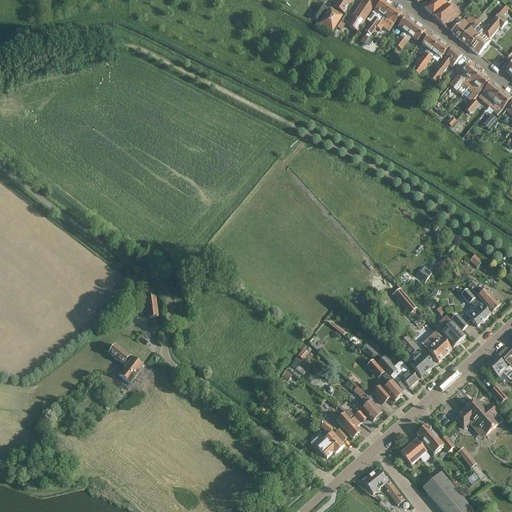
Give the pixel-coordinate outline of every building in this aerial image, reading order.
[(339,0),(334,8),(343,14),(349,5),(346,3),(347,0),(339,0)] [(359,28),(378,0),(363,0),(349,21),(359,28)] [(374,11),(384,18),(392,7),(382,0),(374,11)] [(446,7),(446,6),(440,0),(435,0),(424,10),(433,18),(446,7)] [(446,7),(433,18),(445,28),(461,15),(451,2),(447,6),(446,6),(446,7)] [(401,15),(392,7),(384,18),(393,25),(401,15)] [(505,7),(498,16),(501,19),(508,10),(505,7)] [(320,8),(315,15),(322,19),(326,12),(320,8)] [(332,32),(341,18),(329,11),(321,24),(332,32)] [(459,41),(469,49),(487,27),(485,25),(481,31),(477,27),(481,23),(482,24),(487,18),(483,14),(478,20),(476,22),(459,41)] [(497,16),(487,27),(469,49),(478,56),(489,42),(488,41),(499,29),(501,30),(507,23),(501,19),(498,16),(497,16)] [(459,41),(476,22),(470,17),(466,22),(464,20),(462,22),(459,20),(447,30),(459,41)] [(397,28),(407,35),(415,25),(405,18),(397,28)] [(380,23),(376,28),(380,31),(384,26),(380,23)] [(416,43),(421,36),(424,32),(415,25),(407,35),(416,43)] [(438,42),(430,36),(428,35),(421,46),(427,50),(415,66),(419,68),(438,42)] [(394,46),(397,49),(402,42),(399,39),(394,46)] [(402,42),(397,49),(401,53),(407,45),(402,42)] [(438,42),(419,68),(419,69),(415,74),(419,77),(434,56),(440,60),(448,49),(438,42)] [(450,70),(461,57),(452,48),(446,56),(447,56),(442,61),(428,80),(435,86),(448,69),(450,70)] [(471,67),(463,77),(459,74),(449,86),(456,92),(461,85),(467,90),(471,84),(480,74),(471,67)] [(471,84),(467,90),(471,94),(466,100),(471,104),(473,102),(489,82),(480,74),(471,84)] [(482,94),(478,99),(488,107),(492,103),(501,92),(491,83),(482,94)] [(492,103),(488,107),(494,113),(493,114),(496,117),(511,100),(501,92),(492,103)] [(421,102),(418,105),(424,110),(427,107),(421,102)] [(473,102),(471,104),(469,105),(465,111),(469,115),(477,106),(473,102)] [(491,117),(486,123),(491,127),(496,121),(491,117)] [(451,118),(446,124),(451,128),(456,122),(451,118)] [(469,262),(476,268),(482,262),(474,255),(469,262)] [(423,268),(417,277),(425,283),(432,274),(423,268)] [(491,315),(500,306),(485,290),(481,294),(472,284),(467,288),(491,315)] [(477,328),(490,316),(478,303),(467,290),(460,296),(468,305),(470,304),(473,307),(469,311),(474,317),(470,321),(477,328)] [(407,312),(413,307),(407,300),(401,305),(407,312)] [(433,310),(440,318),(445,313),(438,306),(433,310)] [(141,328),(150,330),(155,311),(146,308),(141,328)] [(462,332),(467,327),(457,316),(451,320),(462,332)] [(435,331),(439,335),(453,350),(464,339),(446,318),(437,326),(439,328),(435,331)] [(318,347),(326,335),(320,331),(310,347),(318,353),(321,350),(318,347)] [(405,362),(421,379),(433,368),(419,352),(418,350),(412,344),(411,344),(406,339),(399,346),(404,352),(407,349),(412,355),(405,362)] [(437,363),(451,351),(440,340),(427,352),(437,363)] [(377,355),(366,345),(361,350),(373,360),(377,363),(381,359),(377,356),(377,355)] [(301,360),(307,353),(302,350),(297,357),(301,360)] [(501,357),(505,362),(511,355),(511,354),(508,350),(501,357)] [(509,382),(511,379),(511,371),(509,368),(507,369),(495,358),(486,367),(498,379),(502,375),(509,382)] [(143,368),(142,367),(131,359),(118,377),(129,385),(131,384),(134,386),(139,380),(136,377),(143,368)] [(390,377),(402,391),(407,387),(409,389),(418,381),(407,369),(398,377),(392,371),(394,369),(385,359),(378,365),(389,378),(390,377)] [(380,377),(384,373),(373,361),(370,364),(377,372),(376,373),(380,377)] [(113,376),(119,368),(114,364),(108,372),(113,376)] [(281,377),(288,382),(292,376),(286,371),(281,377)] [(388,385),(383,390),(381,387),(372,394),(382,405),(390,398),(394,402),(403,395),(386,375),(382,378),(388,385)] [(344,385),(352,392),(355,389),(348,382),(344,385)] [(372,422),(381,414),(367,398),(356,388),(353,392),(363,402),(367,406),(362,410),(372,422)] [(499,406),(506,400),(495,388),(489,394),(499,406)] [(491,421),(497,416),(489,406),(484,411),(475,401),(463,411),(463,412),(454,420),(463,430),(472,422),(485,437),(496,427),(491,421)] [(361,424),(366,419),(359,412),(355,416),(361,424)] [(345,414),(344,415),(335,422),(352,441),(360,433),(357,429),(361,425),(353,420),(352,421),(345,414)] [(324,422),(320,428),(328,434),(333,429),(324,422)] [(426,427),(416,436),(433,455),(442,447),(447,453),(453,449),(444,438),(439,442),(426,427)] [(339,430),(335,434),(343,443),(347,439),(339,430)] [(335,456),(344,448),(331,434),(325,440),(320,434),(317,437),(318,438),(310,445),(316,452),(318,450),(326,459),(333,454),(335,456)] [(411,467),(426,454),(415,442),(400,455),(411,467)] [(475,465),(463,449),(457,453),(470,469),(475,465)] [(397,506),(403,501),(386,480),(385,481),(377,471),(362,483),(372,495),(383,487),(388,492),(386,493),(397,506)] [(424,481),(428,485),(422,490),(441,511),(472,511),(440,474),(435,479),(431,475),(424,481)]
